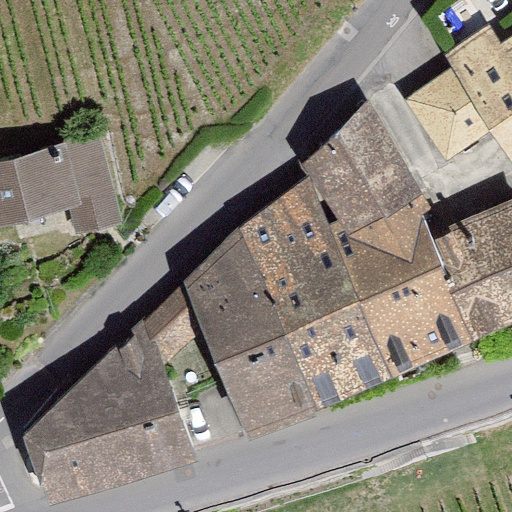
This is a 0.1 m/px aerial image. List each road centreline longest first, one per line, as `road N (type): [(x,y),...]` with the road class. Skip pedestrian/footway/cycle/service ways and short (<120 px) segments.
road 1 (unclassified): [(397,0),(197,261),(0,442)]
road 2 (tertiary): [(511,385),(102,511)]
